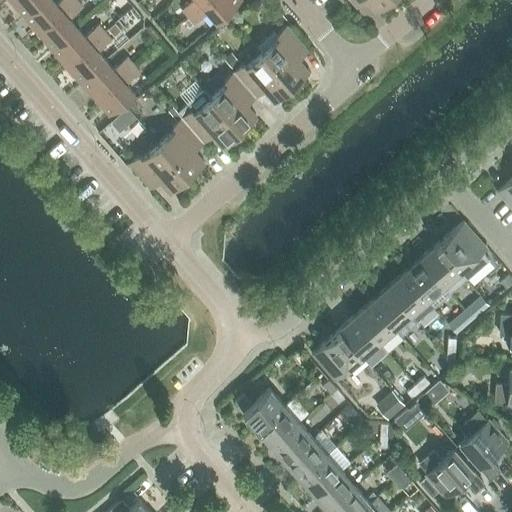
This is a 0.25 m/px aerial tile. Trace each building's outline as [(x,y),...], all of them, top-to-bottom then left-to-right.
[(9,0),(23,15),(40,0),(9,0)] [(40,0),(23,15),(37,32),(73,0),(59,0),(58,2),(56,0),(40,0)] [(73,0),(37,32),(52,48),(78,26),(71,16),(84,5),(80,0),(73,0)] [(190,0),(182,8),(188,15),(205,0),(190,0)] [(205,0),(188,15),(195,23),(208,11),(217,21),(240,0),(205,0)] [(352,0),(354,2),(356,0),(368,0),(376,9),(386,0),(352,0)] [(238,10),(231,16),(237,22),(242,22),(243,10),(238,10)] [(189,27),(192,24),(188,18),(184,21),(189,27)] [(114,22),(108,28),(115,36),(121,30),(114,22)] [(52,48),(66,64),(106,30),(100,23),(86,34),(78,26),(52,48)] [(274,29),(257,44),(263,51),(291,83),(308,68),(295,54),(305,46),(286,25),(277,33),(274,29)] [(66,64),(80,81),(106,58),(99,49),(112,38),(106,30),(66,64)] [(243,63),(234,70),(252,92),(261,84),(274,98),(291,83),(263,51),(246,66),(243,63)] [(232,53),(224,59),(232,68),(239,62),(232,53)] [(80,81),(94,97),(134,63),(128,56),(114,67),(106,58),(80,81)] [(134,63),(94,97),(109,114),(135,92),(126,82),(140,71),(134,63)] [(227,82),(211,96),(239,129),(256,114),(243,99),(252,92),(234,70),(225,79),(227,82)] [(178,111),(182,116),(200,137),(209,129),(226,148),(233,141),(230,137),(239,129),(211,96),(204,89),(178,111)] [(173,106),(169,111),(177,120),(182,116),(178,111),(173,106)] [(175,127),(158,142),(187,174),(204,159),(191,145),(200,137),(182,116),(177,120),(172,124),(175,127)] [(187,174),(158,142),(141,157),(138,153),(129,162),(148,183),(157,175),(169,189),(187,174)] [(511,177),(498,189),(511,205),(511,177)] [(464,220),(437,243),(466,277),(489,258),(482,250),(487,246),(464,220)] [(437,243),(420,257),(450,292),(466,277),(437,243)] [(404,272),(427,298),(434,306),(450,292),(420,257),(404,272)] [(404,272),(388,286),(411,312),(427,298),(404,272)] [(511,274),(509,272),(501,279),(507,287),(511,282),(511,274)] [(388,286),(371,300),(395,327),(411,312),(388,286)] [(476,304),(467,311),(472,317),(481,310),(488,304),(482,298),(476,304)] [(371,300),(355,314),(379,341),(395,327),(371,300)] [(458,319),(452,325),(457,331),(464,325),(472,317),(467,311),(458,319)] [(511,314),(501,313),(500,332),(506,333),(511,333),(511,345),(511,349),(511,314)] [(355,314),(339,328),(362,355),(379,341),(355,314)] [(362,355),(339,328),(312,352),(335,379),(362,355)] [(447,360),(455,360),(456,337),(448,336),(447,360)] [(456,365),(444,376),(450,383),(453,384),(464,374),(456,365)] [(495,401),(507,402),(507,404),(511,404),(511,367),(510,367),(508,383),(496,382),(495,401)] [(424,375),(415,383),(420,389),(429,381),(424,375)] [(324,381),(331,390),(337,385),(329,376),(324,381)] [(439,379),(416,399),(423,406),(446,387),(439,379)] [(420,389),(415,383),(406,391),(412,397),(420,389)] [(337,385),(331,390),(339,398),(345,393),(337,385)] [(234,400),(258,427),(285,404),(270,387),(252,401),(244,391),(234,400)] [(395,393),(378,407),(388,417),(404,403),(395,393)] [(421,405),(417,402),(412,402),(409,405),(409,411),(412,414),(417,414),(421,410),(421,405)] [(258,427),(272,443),(299,420),(285,404),(258,427)] [(364,419),(365,418),(366,417),(357,408),(352,414),(360,423),(364,419)] [(486,419),(478,410),(464,422),(472,432),(460,442),(490,477),(499,469),(489,457),(508,440),(488,418),(486,419)] [(365,418),(364,419),(363,431),(378,432),(378,419),(365,418)] [(272,443),(286,460),(313,436),(299,420),(272,443)] [(380,435),(388,436),(393,436),(394,423),(381,422),(380,435)] [(380,435),(379,445),(387,446),(388,436),(380,435)] [(286,460),(300,476),(327,453),(313,436),(286,460)] [(426,473),(419,479),(431,494),(439,488),(445,495),(464,478),(475,491),(484,482),(454,448),(441,458),(433,449),(419,461),(427,471),(425,472),(426,473)] [(300,476),(315,492),(341,469),(327,453),(300,476)] [(397,462),(386,472),(394,481),(398,477),(404,471),(397,462)] [(315,492),(329,509),(356,485),(341,469),(315,492)] [(404,471),(398,477),(406,486),(412,480),(404,471)] [(329,509),(331,511),(357,511),(370,502),(356,485),(329,509)] [(357,511),(389,511),(376,496),(370,502),(357,511)] [(105,511),(150,511),(139,499),(130,507),(122,498),(105,511)] [(438,511),(430,502),(421,510),(422,511),(438,511)]
